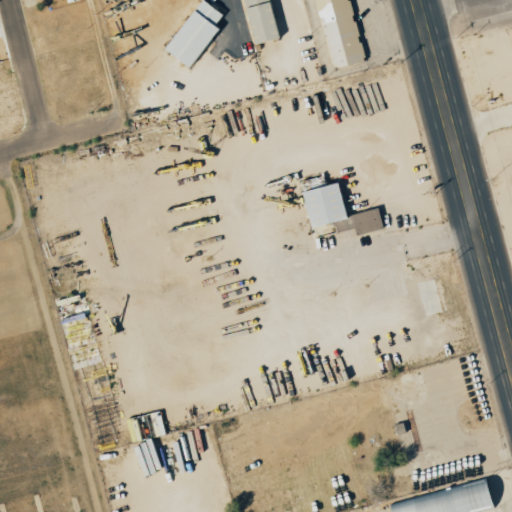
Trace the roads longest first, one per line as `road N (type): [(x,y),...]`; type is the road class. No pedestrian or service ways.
road 1 (primary): [(415,0),(511,364)]
road 2 (residential): [(0,335),(38,472),(61,511)]
road 3 (residential): [(13,0),(50,141)]
road 4 (residential): [(0,154),(128,120)]
